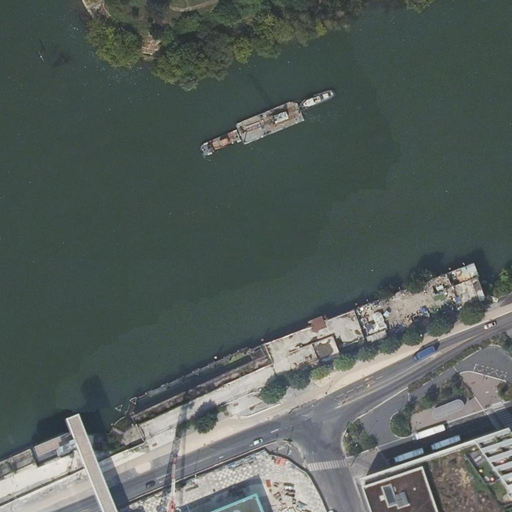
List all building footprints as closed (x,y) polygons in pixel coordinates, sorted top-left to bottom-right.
[(465,311),(488,302),(483,288),(479,278),(453,289),(456,299),(461,298),(465,311)] [(389,334),(386,327),(367,335),(370,341),(389,334)] [(511,511),(511,436),(510,433),(484,442),(401,471),(360,486),(363,494),(365,500),(368,511),(511,511)] [(284,511),(279,496),(242,509),(243,511),(284,511)] [(225,499),(228,511),(236,511),(232,497),(225,499)] [(199,509),(199,511),(228,511),(224,501),(199,509)]
